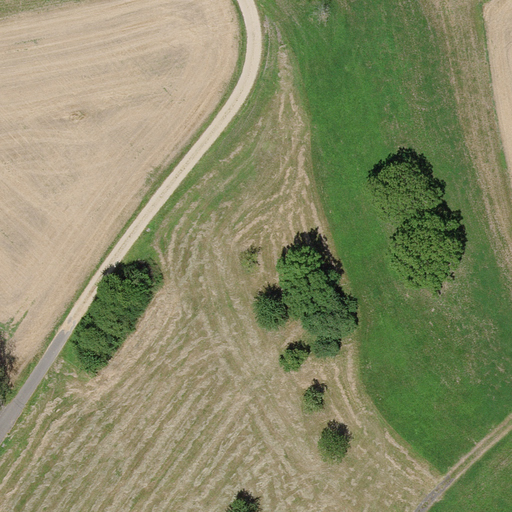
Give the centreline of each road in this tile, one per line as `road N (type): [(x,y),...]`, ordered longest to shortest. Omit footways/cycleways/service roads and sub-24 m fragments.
road 1 (track): [(0,429),(125,243),(229,108),(253,54),(244,0)]
road 2 (track): [(419,511),(511,426)]
